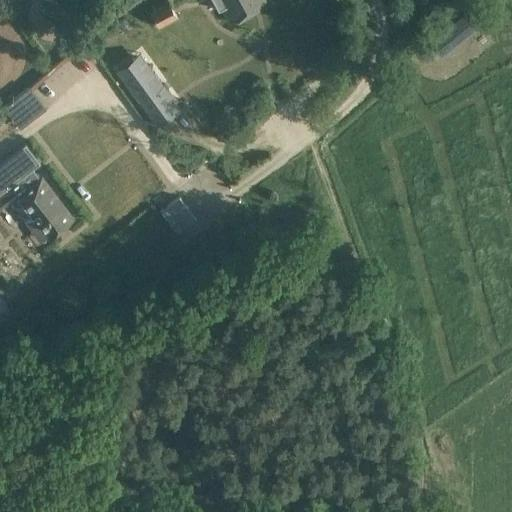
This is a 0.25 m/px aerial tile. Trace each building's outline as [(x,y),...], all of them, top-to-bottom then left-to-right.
[(179,17),(169,0),(166,0),(149,9),(159,27),(179,17)] [(216,0),(229,23),(266,3),(264,0),(216,0)] [(494,16),(481,0),(480,0),(428,41),(442,57),(494,16)] [(156,73),(149,61),(127,75),(162,129),(187,113),(160,71),(156,73)] [(13,98),(30,120),(46,108),(29,85),(13,98)] [(42,176),(38,179),(31,169),(39,164),(26,146),(0,165),(0,192),(14,182),(19,190),(21,192),(18,194),(19,197),(12,202),(24,217),(31,212),(49,236),(73,218),(42,176)] [(177,233),(196,219),(179,195),(160,209),(177,233)]
